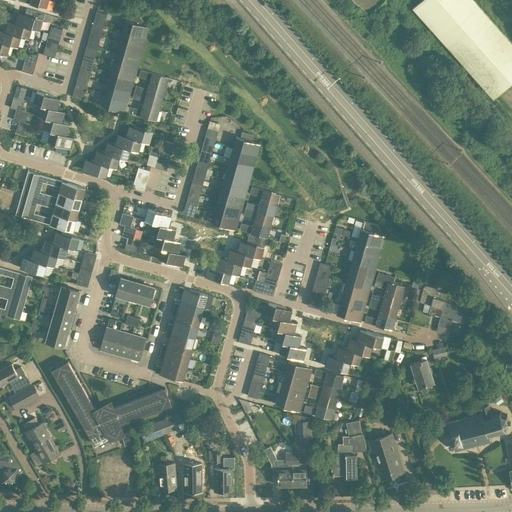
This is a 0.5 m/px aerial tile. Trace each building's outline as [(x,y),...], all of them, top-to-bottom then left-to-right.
[(48,0),(18,0),(18,1),(46,9),(48,0)] [(511,43),(473,0),(421,0),(412,8),(464,65),(469,61),(498,94),(507,87),(508,88),(510,86),(509,85),(511,82),(511,43)] [(16,23),(32,28),(32,29),(40,31),(43,20),(43,19),(44,14),(26,8),(25,14),(19,13),(16,23)] [(98,27),(103,29),(107,14),(97,11),(95,18),(100,20),(98,27)] [(90,33),(101,36),(103,29),(98,27),(100,20),(95,18),(90,33)] [(122,30),(140,36),(145,37),(149,26),(125,19),(122,30)] [(5,31),(5,32),(21,36),(21,37),(29,39),(32,29),(32,28),(16,23),(8,21),(5,31)] [(51,26),(49,32),(53,33),(57,34),(61,35),(62,30),(63,30),(51,26)] [(0,41),(11,45),(10,46),(18,48),(21,37),(21,36),(5,32),(5,31),(0,29),(0,41)] [(119,41),(137,46),(142,48),(145,37),(140,36),(122,30),(119,41)] [(49,32),(48,38),(59,41),(61,35),(57,34),(53,33),(49,32)] [(101,36),(90,33),(89,39),(94,41),(92,48),(97,50),(101,36)] [(59,41),(48,38),(45,49),(50,51),(52,45),(58,46),(59,41)] [(84,54),(95,57),(97,50),(92,48),(94,41),(89,39),(84,54)] [(0,53),(7,56),(10,46),(11,45),(0,41),(0,53)] [(116,52),(134,57),(139,58),(142,48),(137,46),(119,41),(116,52)] [(50,51),(45,49),(43,54),(55,58),(58,46),(52,45),(50,51)] [(139,58),(134,57),(116,52),(113,62),(131,67),(136,69),(139,58)] [(24,61),(35,65),(38,57),(26,54),(24,61)] [(95,57),(84,54),(82,61),(88,62),(86,69),(91,71),(95,57)] [(35,65),(24,61),(21,71),(33,74),(35,65)] [(78,75),(89,78),(91,71),(86,69),(88,62),(82,61),(78,75)] [(136,69),(131,67),(113,62),(110,73),(128,78),(133,79),(136,69)] [(149,84),(167,89),(168,87),(166,86),(168,77),(141,69),(138,77),(150,80),(149,84)] [(133,79),(128,78),(110,73),(107,83),(125,88),(130,90),(133,79)] [(89,78),(78,75),(76,82),(82,83),(79,91),(85,92),(89,78)] [(82,83),(76,82),(72,97),(83,100),(85,92),(79,91),(82,83)] [(130,90),(125,88),(107,83),(104,94),(127,101),(130,90)] [(22,97),(24,86),(15,84),(12,95),(22,97)] [(134,91),(162,99),(165,91),(166,91),(167,89),(149,84),(148,88),(136,85),(134,91)] [(57,109),(57,108),(60,98),(36,91),(33,103),(41,105),(41,104),(57,109)] [(143,105),(161,110),(162,108),(160,107),(162,99),(134,91),(132,98),(144,101),(143,105)] [(127,101),(104,94),(101,105),(119,110),(124,112),(127,101)] [(11,107),(27,112),(28,112),(22,110),(25,99),(18,97),(14,96),(11,107)] [(46,117),(62,121),(65,111),(57,108),(57,109),(41,104),(41,105),(38,115),(46,117)] [(161,110),(143,105),(142,109),(130,106),(128,113),(156,121),(159,112),(160,113),(161,110)] [(13,120),(31,124),(25,122),(27,112),(11,107),(11,108),(16,110),(13,120)] [(46,117),(43,128),(50,130),(51,130),(66,134),(67,133),(70,123),(62,121),(46,117)] [(31,124),(13,120),(19,122),(16,132),(27,136),(31,124)] [(141,141),(149,143),(153,131),(129,125),(126,135),(125,136),(141,140),(141,141)] [(208,144),(214,146),(218,131),(207,128),(205,135),(211,137),(208,144)] [(67,133),(66,134),(51,130),(50,130),(47,141),(71,148),(75,136),(67,134),(67,133)] [(256,136),(243,132),(241,138),(254,142),(256,136)] [(141,141),(141,140),(125,136),(126,135),(118,133),(115,143),(115,144),(131,148),(131,149),(138,151),(141,141)] [(201,150),(212,153),(214,146),(208,144),(211,137),(205,135),(201,150)] [(260,144),(254,142),(241,138),(237,137),(234,145),(232,144),(232,147),(257,155),(260,144)] [(159,151),(171,155),(174,144),(162,140),(159,151)] [(131,149),(131,148),(115,144),(115,143),(107,141),(104,152),(120,157),(128,159),(131,149)] [(230,158),(249,164),(254,165),(257,155),(232,147),(231,149),(233,150),(230,158)] [(104,152),(96,149),(93,160),(93,161),(109,165),(109,166),(117,168),(120,157),(104,152)] [(212,153),(201,150),(199,157),(205,158),(202,165),(208,167),(212,153)] [(171,155),(159,151),(156,162),(162,163),(164,158),(170,160),(171,155)] [(148,153),(145,163),(153,165),(156,155),(148,153)] [(195,171),(206,174),(208,167),(202,165),(205,158),(199,157),(195,171)] [(109,166),(109,165),(93,161),(93,160),(86,158),(82,169),(106,176),(109,166)] [(162,163),(156,162),(155,167),(167,171),(170,160),(164,158),(162,163)] [(254,165),(249,164),(230,158),(228,166),(226,166),(225,168),(246,174),(251,175),(254,165)] [(142,175),(148,176),(150,171),(138,168),(135,178),(141,180),(142,175)] [(251,175),(246,174),(225,168),(225,170),(227,171),(224,179),(248,186),(251,175)] [(206,174),(195,171),(193,178),(198,179),(196,187),(202,188),(206,174)] [(58,180),(29,172),(26,180),(24,179),(23,182),(42,187),(43,183),(56,186),(58,180)] [(141,180),(135,178),(134,184),(145,187),(148,176),(142,175),(141,180)] [(189,192),(200,195),(202,188),(196,187),(198,179),(193,178),(189,192)] [(219,189),(239,195),(245,197),(248,186),(224,179),(222,187),(220,187),(219,189)] [(83,196),(86,188),(62,181),(59,192),(84,199),(85,197),(83,196)] [(52,202),(53,196),(41,193),(42,187),(23,182),(22,184),(25,185),(23,193),(52,202)] [(260,201),(278,206),(279,203),(277,203),(279,195),(252,187),(250,193),(261,197),(260,201)] [(218,200),(236,206),(242,207),(245,197),(239,195),(219,189),(219,191),(221,192),(218,200)] [(56,203),(80,210),(82,201),(84,201),(84,199),(59,192),(56,203)] [(200,195),(189,192),(187,199),(192,200),(190,208),(196,209),(200,195)] [(36,208),(37,205),(37,204),(50,207),(52,202),(23,193),(20,201),(18,200),(17,203),(36,208)] [(192,200),(187,199),(183,213),(194,216),(196,209),(190,208),(192,200)] [(242,207),(236,206),(218,200),(216,208),(214,208),(213,210),(239,218),(242,207)] [(246,208),(273,216),(276,208),(277,208),(278,206),(260,201),(259,205),(247,202),(246,208)] [(141,211),(142,204),(127,202),(127,210),(141,211)] [(45,223),(47,217),(35,214),(36,208),(17,203),(16,205),(19,206),(17,215),(45,223)] [(53,214),(78,221),(79,218),(77,218),(80,210),(56,203),(53,214)] [(254,222),(272,227),(273,225),(271,224),(273,216),(246,208),(244,215),(256,218),(254,222)] [(169,227),(172,216),(149,209),(146,221),(153,223),(153,222),(169,227)] [(239,218),(213,210),(213,213),(214,213),(212,222),(235,229),(239,218)] [(120,224),(125,226),(127,220),(133,222),(135,217),(123,213),(120,224)] [(76,222),(78,223),(78,221),(53,214),(50,224),(55,226),(74,231),(76,222)] [(124,231),(135,234),(137,228),(131,227),(133,222),(127,220),(125,226),(124,231)] [(376,245),(379,234),(380,231),(378,225),(363,221),(358,240),(376,245)] [(158,236),(158,235),(174,240),(174,239),(177,229),(169,227),(153,222),(153,223),(150,233),(158,236)] [(272,227),(254,222),(253,226),(241,223),(239,230),(267,238),(270,229),(271,230),(272,227)] [(69,247),(77,249),(80,238),(56,231),(53,241),(53,242),(69,247)] [(132,245),(134,239),(135,234),(124,231),(122,236),(128,238),(126,243),(132,245)] [(162,248),(178,253),(179,252),(181,242),(174,239),(174,240),(158,235),(158,236),(155,246),(162,248)] [(53,242),(53,241),(45,239),(42,250),(42,251),(58,255),(58,256),(66,258),(69,247),(53,242)] [(132,245),(126,243),(125,249),(136,252),(140,241),(134,239),(132,245)] [(265,246),(241,239),(238,250),(238,251),(254,256),(261,258),(265,246)] [(381,246),(376,245),(358,240),(355,250),(373,256),(378,257),(381,246)] [(58,255),(42,251),(42,250),(35,248),(32,258),(31,259),(47,264),(55,266),(58,256),(58,255)] [(179,252),(178,253),(162,248),(159,259),(183,266),(186,254),(179,252)] [(254,256),(238,251),(238,250),(230,248),(227,259),(243,264),(251,267),(254,256)] [(378,257),(373,256),(355,250),(352,261),(375,268),(378,257)] [(81,256),(84,257),(89,259),(88,263),(94,265),(97,255),(82,251),(81,256)] [(44,275),(47,264),(31,259),(32,258),(24,256),(20,268),(44,275)] [(81,268),(92,271),(94,265),(88,263),(89,259),(84,257),(81,268)] [(243,264),(227,259),(219,257),(216,267),(216,268),(233,272),(232,273),(240,275),(243,264)] [(283,263),(272,260),(270,265),(275,267),(274,272),(280,274),(283,263)] [(375,268),(352,261),(349,271),(372,278),(375,268)] [(320,262),(319,268),(332,271),(333,266),(320,262)] [(209,265),(205,276),(229,283),(232,273),(233,272),(216,268),(216,267),(209,265)] [(275,267),(270,265),(267,276),(278,279),(280,274),(274,272),(275,267)] [(30,285),(33,276),(4,268),(2,274),(14,278),(13,283),(31,288),(32,285),(30,285)] [(92,271),(81,268),(79,273),(85,274),(83,279),(89,281),(92,271)] [(330,277),(332,271),(319,268),(317,273),(330,277)] [(73,271),(69,270),(69,272),(72,273),(71,277),(77,279),(76,284),(88,287),(89,281),(83,279),(85,274),(79,273),(73,272),(73,271)] [(115,283),(118,272),(111,270),(107,281),(115,283)] [(346,281),(364,287),(369,288),(372,278),(349,271),(346,281)] [(329,282),(330,277),(317,273),(316,278),(329,282)] [(269,288),(275,290),(278,279),(267,276),(265,281),(271,283),(269,288)] [(116,294),(127,297),(132,280),(121,277),(116,294)] [(327,287),(329,282),(316,278),(314,284),(327,287)] [(389,282),(385,281),(381,280),(377,279),(375,286),(387,289),(386,293),(403,298),(404,295),(402,295),(404,287),(393,284),(393,283),(389,282)] [(127,297),(139,300),(144,283),(132,280),(127,297)] [(253,290),(273,296),(275,290),(269,288),(271,283),(265,281),(265,284),(255,281),(253,290)] [(343,292),(361,297),(366,299),(369,288),(364,287),(346,281),(343,292)] [(0,290),(27,298),(29,290),(31,290),(31,288),(13,283),(11,288),(0,284),(0,290)] [(155,286),(144,283),(139,300),(150,303),(155,286)] [(314,284),(313,289),(326,293),(327,287),(314,284)] [(58,297),(75,301),(78,290),(61,285),(58,297)] [(445,301),(447,293),(436,290),(437,288),(426,285),(424,287),(420,302),(431,305),(429,314),(440,317),(445,301)] [(207,303),(206,303),(208,295),(192,290),(185,288),(182,299),(207,306),(207,303)] [(324,298),(326,293),(313,289),(311,295),(324,298)] [(25,309),(26,307),(24,306),(27,298),(0,290),(0,296),(8,299),(7,304),(25,309)] [(366,299),(361,297),(343,292),(340,303),(363,310),(366,299)] [(371,300),(398,308),(401,299),(402,300),(403,298),(386,293),(384,298),(372,294),(371,300)] [(311,295),(310,300),(322,304),(324,298),(311,295)] [(55,308),(72,312),(75,301),(58,297),(55,308)] [(179,310),(202,316),(205,308),(206,308),(207,306),(182,299),(179,310)] [(321,309),(322,304),(310,300),(308,306),(321,309)] [(398,308),(371,300),(369,307),(381,310),(380,314),(397,319),(398,316),(396,316),(398,308)] [(445,301),(440,317),(438,325),(450,329),(453,320),(464,323),(468,308),(467,305),(457,303),(456,304),(445,301)] [(289,320),(292,309),(268,303),(265,314),(273,316),(289,320)] [(363,310),(340,303),(337,314),(360,321),(363,310)] [(7,304),(6,308),(0,306),(0,313),(0,314),(5,315),(20,319),(23,311),(25,311),(25,309),(7,304)] [(52,319),(69,323),(72,312),(55,308),(52,319)] [(252,315),(258,317),(259,311),(248,308),(245,319),(251,321),(252,315)] [(176,320),(181,322),(200,327),(201,325),(200,324),(202,316),(179,310),(176,320)] [(392,330),(395,321),(396,321),(397,319),(380,314),(378,319),(367,315),(365,322),(392,330)] [(251,321),(245,319),(243,324),(255,328),(258,317),(252,315),(251,321)] [(294,333),(297,322),(289,320),(273,316),(270,327),(277,329),(277,328),(294,333)] [(49,330),(66,335),(69,323),(52,319),(49,330)] [(173,331),(196,338),(198,329),(200,329),(200,327),(181,322),(176,320),(173,331)] [(216,343),(221,322),(214,321),(209,341),(216,343)] [(247,331),(253,333),(255,328),(243,324),(240,335),(246,337),(247,331)] [(113,352),(120,330),(107,327),(100,348),(113,352)] [(282,342),(282,341),(299,346),(302,335),(294,333),(277,328),(277,329),(274,340),(278,341),(282,342)] [(373,345),(381,347),(384,336),(360,329),(357,339),(357,340),(373,344),(373,345)] [(46,341),(63,346),(66,335),(49,330),(46,341)] [(126,356),(133,334),(120,330),(113,352),(126,356)] [(170,341),(175,343),(194,349),(195,346),(193,345),(196,338),(173,331),(170,341)] [(246,337),(240,335),(239,341),(250,344),(252,336),(253,334),(253,333),(247,331),(246,337)] [(126,356),(139,359),(146,338),(133,334),(126,356)] [(357,340),(357,339),(349,337),(346,348),(362,353),(362,354),(370,356),(373,345),(373,344),(357,340)] [(167,351),(190,358),(192,350),(194,351),(194,349),(175,343),(170,341),(167,351)] [(278,341),(275,352),(303,359),(306,348),(299,346),(282,341),(282,342),(278,341)] [(432,349),(434,358),(449,354),(447,345),(443,346),(437,348),(432,349)] [(362,354),(362,353),(346,348),(339,346),(336,356),(336,357),(352,362),(359,364),(362,354)] [(163,362),(188,369),(189,367),(187,366),(190,358),(167,351),(163,362)] [(261,369),(266,370),(271,355),(260,352),(258,360),(263,361),(261,369)] [(336,357),(336,356),(328,354),(325,365),(349,372),(352,362),(336,357)] [(419,387),(434,383),(427,359),(412,364),(419,387)] [(98,414),(67,362),(68,361),(68,360),(52,369),(52,370),(53,370),(95,444),(115,432),(112,426),(170,404),(170,405),(172,404),(165,387),(164,387),(164,388),(98,414)] [(254,374),(264,377),(266,370),(261,369),(263,361),(258,360),(254,374)] [(283,371),(303,377),(309,378),(312,367),(288,360),(286,369),(284,368),(283,371)] [(188,372),(188,369),(163,362),(160,373),(183,380),(186,371),(188,372)] [(0,383),(1,384),(9,380),(16,392),(31,383),(27,376),(21,366),(15,370),(12,363),(0,370),(0,383)] [(324,383),(342,388),(343,385),(341,384),(344,376),(316,368),(314,375),(326,378),(324,383)] [(282,382),(300,387),(306,389),(309,378),(303,377),(283,371),(283,373),(285,373),(282,382)] [(264,377),(254,374),(249,388),(255,390),(257,382),(262,384),(264,377)] [(255,390),(249,388),(247,396),(258,399),(262,384),(257,382),(255,390)] [(278,392),(297,398),(303,399),(306,389),(300,387),(282,382),(280,390),(278,389),(278,392)] [(310,390),(337,398),(340,389),(342,390),(342,388),(324,383),(323,387),(312,383),(310,390)] [(34,384),(27,388),(34,400),(41,396),(34,384)] [(27,388),(16,393),(23,406),(34,400),(27,388)] [(319,404),(336,409),(337,406),(335,406),(337,398),(310,390),(308,396),(320,399),(319,404)] [(303,399),(297,398),(278,392),(277,394),(278,395),(276,404),(300,410),(303,399)] [(23,406),(16,393),(9,397),(10,398),(15,409),(16,410),(23,406)] [(503,400),(499,395),(494,399),(498,404),(503,400)] [(247,401),(239,398),(245,411),(251,408),(247,401)] [(336,409),(319,404),(317,408),(306,405),(304,411),(331,419),(334,410),(336,411),(336,409)] [(491,437),(491,436),(491,434),(497,432),(498,435),(500,434),(499,431),(505,430),(507,432),(508,431),(506,429),(508,424),(511,424),(511,422),(508,422),(507,418),(509,416),(508,414),(505,416),(502,414),(502,411),(500,411),(500,414),(494,415),(493,412),(491,413),(489,404),(480,406),(482,411),(481,410),(479,412),(474,413),(473,412),(471,412),(472,414),(466,416),(465,414),(463,414),(464,416),(458,418),(458,416),(456,416),(456,418),(449,420),(447,419),(446,420),(448,421),(449,424),(446,425),(446,426),(450,442),(454,441),(456,449),(456,450),(457,451),(458,449),(465,447),(465,449),(467,449),(466,446),(472,445),(473,447),(475,446),(474,444),(480,443),(481,445),(483,444),(482,443),(491,440),(492,441),(493,440),(491,439),(491,437)] [(385,410),(390,427),(402,423),(397,407),(385,410)] [(295,442),(312,442),(312,418),(292,413),(293,422),(295,422),(295,442)] [(173,415),(157,421),(162,435),(178,429),(173,415)] [(35,426),(47,448),(55,443),(43,422),(39,424),(35,417),(31,419),(35,426)] [(47,448),(35,426),(31,419),(23,424),(27,430),(27,431),(37,450),(39,452),(47,448)] [(349,436),(362,433),(359,420),(346,423),(349,435),(349,436)] [(59,432),(67,428),(63,421),(56,425),(59,432)] [(157,421),(140,427),(145,441),(162,435),(157,421)] [(124,433),(126,445),(135,442),(132,431),(124,433)] [(357,454),(355,454),(355,450),(367,450),(362,433),(349,436),(349,435),(344,435),(345,444),(340,444),(340,454),(332,454),(333,476),(335,476),(334,475),(347,475),(347,478),(358,477),(357,454)] [(382,478),(405,471),(393,433),(370,440),(382,478)] [(55,443),(47,448),(39,452),(37,450),(30,454),(37,466),(60,453),(55,443)] [(276,469),(279,469),(279,485),(293,485),(293,452),(285,452),(285,459),(277,460),(270,446),(264,449),(271,463),(271,465),(276,465),(276,469)] [(214,462),(221,462),(221,452),(214,452),(214,450),(209,450),(209,461),(214,461),(214,462)] [(307,485),(307,462),(300,462),(299,452),(293,452),(293,485),(299,485),(299,487),(306,487),(306,485),(307,485)] [(175,462),(167,463),(166,455),(161,456),(162,463),(159,464),(161,490),(177,488),(175,462)] [(17,482),(17,468),(14,468),(14,462),(4,462),(4,467),(3,467),(3,482),(17,482)] [(185,491),(203,491),(202,463),(184,463),(185,491)] [(215,491),(233,491),(233,468),(215,469),(215,491)] [(41,478),(45,485),(49,482),(46,476),(41,478)]
